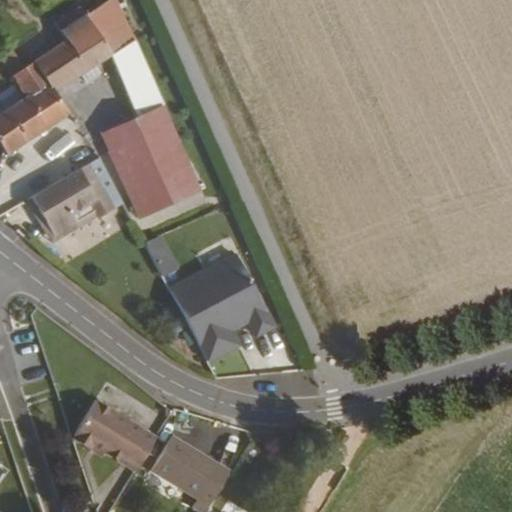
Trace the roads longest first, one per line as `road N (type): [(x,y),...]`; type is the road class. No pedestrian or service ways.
road 1 (tertiary): [(0,253),(165,378),(240,407),(284,412),(365,403),(511,361)]
road 2 (unclassified): [(0,341),(52,511)]
